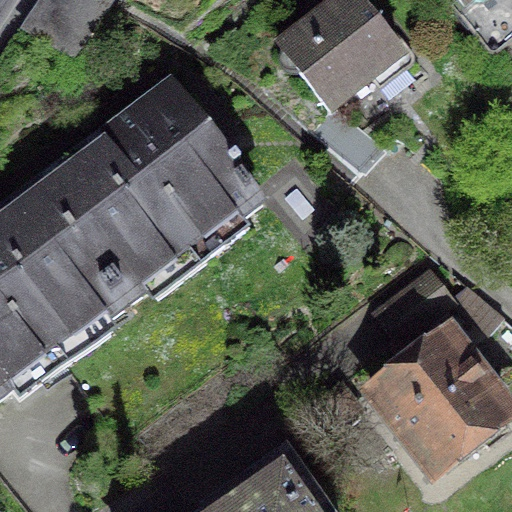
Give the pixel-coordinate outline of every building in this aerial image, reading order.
[(110,4),(103,0),(42,0),(23,29),(72,62),(110,4)] [(399,57),(355,0),(342,0),(278,50),(328,114),(309,131),(358,176),(382,150),(335,109),(399,57)] [(456,0),(463,9),(474,0),(456,0)] [(171,92),(38,193),(122,303),(255,202),(232,172),(239,167),(234,160),(228,165),(171,92)] [(0,395),(122,303),(38,193),(0,221),(0,395)] [(426,275),(376,315),(400,345),(450,305),(449,304),(426,275)] [(465,288),(449,304),(450,305),(478,330),(493,313),(465,288)] [(432,475),(507,415),(447,338),(372,398),(432,475)] [(341,385),(309,409),(327,432),(359,407),(341,385)] [(317,511),(282,462),(212,511),(317,511)]
